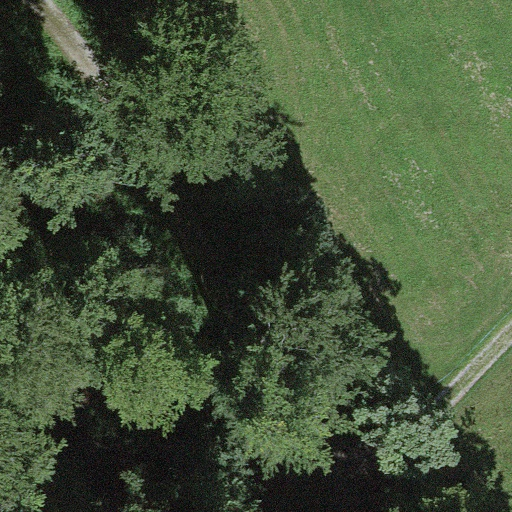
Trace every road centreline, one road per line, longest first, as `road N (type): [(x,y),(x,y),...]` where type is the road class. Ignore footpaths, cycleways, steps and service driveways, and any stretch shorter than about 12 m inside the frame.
road 1 (track): [(328,511),(191,274),(0,0)]
road 2 (track): [(320,499),(511,332)]
